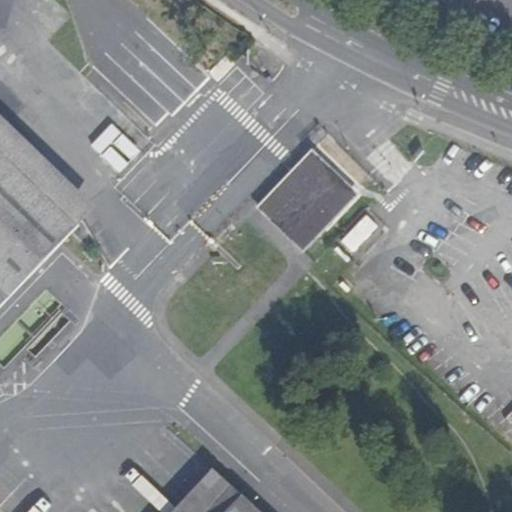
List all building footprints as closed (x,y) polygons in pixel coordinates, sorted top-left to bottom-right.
[(0,117),(0,293),(87,202),(0,117)] [(116,125),(94,146),(122,175),(144,154),(116,125)] [(302,259),(321,239),(299,220),(309,209),(292,194),(307,176),(325,192),(333,183),(306,158),(254,216),(302,259)] [(355,203),(333,183),(325,192),(307,176),(292,194),(309,209),(299,220),(321,239),(355,203)] [(352,261),(383,229),(370,217),(339,248),(352,261)] [(257,511),(208,465),(162,511),(257,511)]
